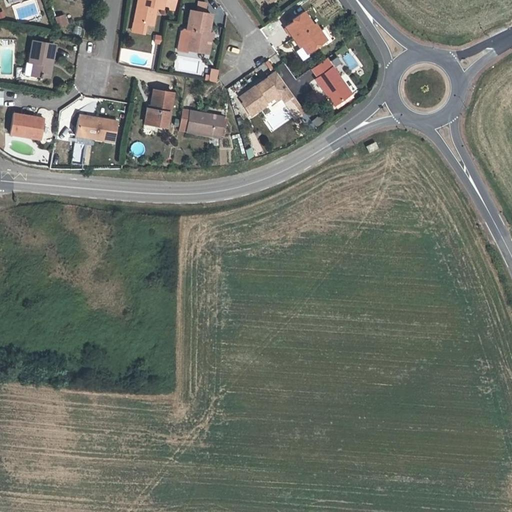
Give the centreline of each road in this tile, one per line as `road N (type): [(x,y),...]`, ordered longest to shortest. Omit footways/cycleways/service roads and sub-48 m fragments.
road 1 (unclassified): [(0,181),(143,193),(234,189),(274,176),(393,107)]
road 2 (tertiary): [(511,265),(436,119)]
